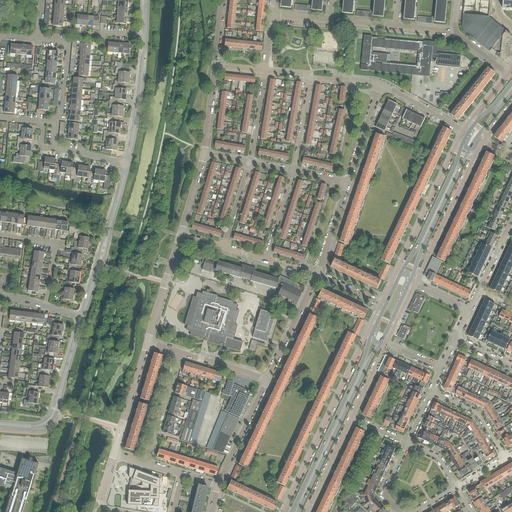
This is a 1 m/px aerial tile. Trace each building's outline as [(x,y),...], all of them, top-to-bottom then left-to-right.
[(322,0),(313,0),(313,9),(313,10),(321,11),(322,0)] [(353,0),(345,0),(344,13),(352,14),(352,13),(353,0)] [(446,8),(446,0),(437,0),(437,7),(446,8)] [(464,0),(463,14),(489,16),(491,0),(464,0)] [(504,2),(503,9),(511,10),(511,0),(503,0),(504,0),(504,2)] [(385,2),(376,1),(374,16),(383,17),(385,2)] [(415,5),(406,4),(405,19),(414,20),(414,19),(415,5)] [(446,8),(437,7),(436,22),(435,22),(444,23),(446,8)] [(489,18),(489,16),(463,14),(462,27),(463,30),(465,31),(470,36),(500,59),(501,59),(506,62),(509,59),(510,46),(509,44),(510,43),(511,43),(511,36),(511,35),(494,21),(491,18),(490,18),(489,18)] [(433,42),(424,41),(424,42),(372,37),(372,36),(364,35),(361,70),(368,71),(368,70),(371,70),(371,71),(423,76),(429,77),(431,61),(435,62),(435,63),(436,63),(436,62),(438,62),(437,66),(460,68),(461,56),(458,56),(459,52),(450,51),(450,47),(433,45),(433,42)] [(105,47),(105,50),(107,50),(107,52),(113,53),(113,43),(108,42),(107,47),(105,47)] [(131,45),(130,45),(130,44),(126,44),(126,42),(124,42),(124,44),(123,54),(126,54),(126,57),(129,57),(129,54),(129,48),(131,49),(131,45)] [(10,47),(8,46),(7,55),(10,55),(10,54),(15,55),(16,44),(11,44),(10,47)] [(53,49),(46,49),(46,51),(48,51),(47,56),(57,57),(58,52),(53,51),(53,49)] [(118,74),(118,77),(129,78),(130,73),(123,72),(124,69),(116,68),(115,74),(118,74)] [(495,74),(488,68),(479,80),(486,85),(490,81),(492,79),(495,74)] [(225,74),(225,76),(224,83),(227,83),(227,80),(232,80),(232,75),(225,74)] [(113,85),(122,86),(122,83),(129,84),(129,78),(118,77),(118,80),(114,80),(114,85),(113,85)] [(482,90),(486,85),(479,80),(470,91),(477,97),(481,92),(482,90)] [(122,86),(113,85),(112,90),(115,91),(115,94),(126,95),(127,90),(120,89),(120,86),(122,86)] [(341,86),(341,87),(338,86),(337,89),(340,90),(340,94),(345,95),(346,87),(341,86)] [(460,103),(468,109),(472,104),(473,102),(477,97),(470,91),(460,103)] [(126,95),(115,94),(115,97),(110,97),(109,102),(119,103),(119,100),(126,101),(126,95)] [(253,96),(247,95),(244,95),(244,98),(247,98),(246,103),(251,104),(253,96)] [(388,100),(386,105),(395,109),(397,105),(398,104),(388,100)] [(112,107),(112,111),(123,112),(124,106),(117,106),(117,103),(109,102),(109,107),(112,107)] [(464,114),(468,109),(460,103),(451,115),(458,121),(462,116),(464,114)] [(50,105),(38,104),(38,110),(36,109),(36,113),(45,114),(45,110),(48,111),(48,107),(50,107),(50,105)] [(384,109),(393,114),(395,109),(386,105),(384,109)] [(344,110),(336,109),(335,112),(338,113),(337,117),(342,118),(344,110)] [(382,114),(391,118),(393,114),(384,109),(382,114)] [(403,119),(407,121),(411,112),(407,110),(403,119)] [(116,117),(123,117),(123,112),(112,111),(112,114),(107,114),(106,119),(116,120),(116,117)] [(407,121),(412,123),(416,114),(411,112),(407,121)] [(382,114),(381,117),(380,118),(389,123),(391,118),(382,114)] [(416,114),(412,123),(416,125),(420,117),(416,114)] [(337,117),(336,121),(333,120),(332,124),(335,124),(336,124),(341,125),(342,118),(337,117)] [(420,117),(416,125),(421,127),(421,128),(425,118),(425,119),(420,117)] [(109,128),(120,129),(121,123),(114,123),(114,120),(116,120),(106,119),(104,118),(104,124),(109,124),(109,128)] [(380,118),(380,119),(378,123),(387,127),(389,123),(380,118)] [(384,131),(387,127),(378,123),(376,127),(375,127),(385,132),(384,131)] [(500,129),(499,129),(498,131),(494,137),(502,143),(511,130),(504,124),(500,129)] [(26,129),(27,126),(19,125),(18,130),(21,131),(21,134),(32,135),(33,129),(26,129)] [(113,137),(113,136),(113,134),(120,134),(120,129),(109,128),(109,131),(104,130),(103,136),(113,137)] [(437,141),(445,145),(448,139),(448,140),(449,137),(452,131),(444,128),(443,129),(437,141)] [(17,142),(25,143),(25,140),(32,140),(32,135),(21,134),(21,137),(18,137),(17,142)] [(283,141),(286,142),(291,143),(292,135),(287,134),(286,138),(284,138),(283,141)] [(373,143),(371,148),(380,151),(385,137),(376,134),(374,140),(373,143)] [(106,141),(106,144),(117,145),(118,140),(111,139),(111,136),(113,137),(103,136),(103,141),(106,141)] [(216,138),(215,141),(214,147),(222,148),(223,143),(217,142),(218,138),(216,138)] [(431,155),(439,159),(442,153),(443,151),(445,145),(437,141),(431,155)] [(20,151),(31,152),(31,146),(25,146),(25,143),(17,142),(17,147),(20,147),(20,151)] [(102,152),(109,154),(110,150),(117,151),(117,145),(106,144),(106,148),(102,147),(102,152)] [(367,163),(375,165),(380,151),(371,148),(370,154),(369,154),(369,157),(367,163)] [(13,156),(13,162),(23,163),(23,157),(30,157),(31,152),(20,151),(19,154),(16,154),(16,156),(13,156)] [(487,172),(494,157),(495,156),(486,152),(483,159),(482,162),(479,168),(487,172)] [(424,170),(432,174),(435,168),(436,165),(439,159),(431,155),(424,170)] [(43,169),(49,170),(50,158),(45,158),(44,164),(41,163),(40,171),(43,172),(43,169)] [(50,158),(49,170),(54,170),(53,175),(57,175),(58,167),(58,166),(55,165),(56,159),(50,158)] [(66,173),(67,162),(62,161),(61,168),(58,167),(57,175),(60,176),(60,173),(66,173)] [(73,163),(67,162),(66,173),(71,174),(70,179),(73,179),(74,171),(75,170),(72,169),(73,163)] [(364,172),(361,178),(370,181),(375,165),(367,163),(364,170),(363,172),(364,172)] [(82,177),(84,166),(78,165),(77,172),(74,171),(73,179),(77,180),(77,177),(82,177)] [(89,167),(84,166),(82,177),(87,178),(87,183),(90,183),(91,175),(91,173),(88,173),(89,167)] [(479,168),(476,174),(475,177),(472,183),(480,187),(487,172),(479,168)] [(91,175),(90,183),(93,183),(94,180),(99,181),(100,170),(95,169),(94,175),(91,175)] [(109,191),(111,176),(105,175),(106,171),(100,170),(99,181),(104,182),(103,190),(109,191)] [(417,185),(425,189),(428,183),(429,180),(432,174),(424,170),(417,185)] [(370,181),(361,178),(359,185),(358,188),(356,194),(365,197),(370,181)] [(472,183),(469,189),(468,192),(465,198),(473,202),(480,187),(472,183)] [(425,189),(417,185),(410,200),(418,204),(420,198),(421,198),(422,195),(425,189)] [(511,193),(511,192),(506,190),(505,193),(503,192),(502,194),(504,195),(510,198),(511,193)] [(277,200),(279,193),(274,191),(273,195),(268,193),(267,196),(272,198),(277,200)] [(248,194),(246,201),(251,202),(253,198),(256,200),(257,196),(254,195),(248,194)] [(365,197),(356,194),(354,201),(353,203),(353,204),(351,210),(359,213),(365,197)] [(504,195),(501,200),(507,203),(510,198),(504,195)] [(221,203),(224,204),(230,205),(232,198),(227,196),(225,201),(222,199),(221,203)] [(465,198),(462,204),(461,206),(458,213),(466,216),(473,202),(465,198)] [(403,215),(410,219),(413,212),(414,212),(415,210),(418,204),(410,200),(403,215)] [(507,203),(501,200),(500,204),(496,202),(495,204),(499,206),(505,209),(507,203)] [(499,206),(497,209),(496,208),(494,211),(496,211),(502,214),(505,209),(499,206)] [(348,219),(345,226),(354,229),(359,213),(351,210),(349,216),(348,219)] [(496,211),(494,217),(500,220),(502,214),(496,211)] [(458,213),(455,219),(454,221),(451,227),(459,231),(466,216),(458,213)] [(395,230),(403,234),(406,227),(407,227),(408,225),(410,219),(403,215),(395,230)] [(489,221),(491,222),(497,225),(500,220),(494,217),(492,220),(490,219),(489,221)] [(488,224),(487,227),(493,230),(495,231),(495,230),(497,225),(491,222),(490,225),(488,224)] [(343,235),(341,241),(340,242),(349,245),(354,229),(345,226),(343,232),(342,235),(343,235)] [(88,244),(89,238),(84,237),(84,233),(86,233),(86,230),(75,229),(75,227),(69,227),(69,231),(68,231),(68,232),(74,233),(73,238),(79,239),(78,242),(88,244)] [(451,227),(448,234),(447,236),(444,242),(452,246),(459,231),(451,227)] [(388,245),(396,249),(399,242),(400,242),(401,240),(403,234),(395,230),(388,245)] [(249,238),(248,243),(255,245),(256,240),(252,239),(254,233),(251,232),(249,238)] [(498,236),(495,235),(491,233),(489,232),(486,238),(488,239),(488,238),(495,241),(497,236),(498,236)] [(488,239),(486,244),(492,247),(495,241),(488,238),(488,239)] [(78,248),(77,251),(80,251),(81,249),(88,249),(88,244),(78,242),(78,248)] [(437,258),(442,260),(445,262),(452,246),(444,242),(441,248),(440,251),(437,258)] [(280,244),(277,243),(276,243),(275,247),(273,252),(280,254),(282,249),(279,248),(280,244)] [(482,244),(479,250),(489,254),(492,248),(482,244)] [(396,249),(388,245),(381,260),(389,264),(392,257),(393,257),(394,254),(396,249)] [(72,253),(71,259),(82,261),(82,255),(77,254),(77,251),(71,250),(66,249),(65,252),(72,253)] [(479,250),(476,255),(486,260),(489,254),(479,250)] [(476,255),(474,261),(484,266),(486,260),(476,255)] [(215,260),(203,257),(202,263),(204,264),(202,270),(212,273),(213,268),(216,269),(215,271),(241,278),(241,277),(250,280),(250,281),(275,288),(276,287),(277,288),(280,289),(278,294),(288,299),(287,303),(292,305),(294,302),(297,303),(301,293),(302,294),(305,288),(280,276),(278,279),(255,272),(256,269),(242,265),(241,268),(214,260),(215,260)] [(427,279),(430,280),(433,282),(436,275),(437,273),(435,273),(441,261),(439,260),(433,257),(424,276),(427,278),(427,279)] [(71,264),(69,263),(68,268),(75,269),(75,266),(81,266),(82,261),(71,259),(71,264)] [(337,271),(339,272),(340,272),(347,275),(351,267),(335,259),(331,268),(338,271),(337,271)] [(511,262),(504,259),(501,265),(511,269),(511,267),(511,262)] [(474,261),(471,266),(481,271),(484,266),(474,261)] [(501,265),(498,271),(508,275),(511,269),(501,265)] [(471,266),(468,272),(478,277),(481,271),(471,266)] [(351,267),(347,275),(353,278),(355,280),(355,279),(362,282),(366,274),(351,267)] [(70,271),(69,277),(79,278),(80,272),(74,271),(75,269),(68,268),(68,270),(70,271)] [(498,271),(495,276),(506,281),(508,275),(498,271)] [(366,274),(362,282),(368,285),(368,286),(371,287),(371,286),(377,289),(381,281),(366,274)] [(436,275),(433,282),(439,284),(442,278),(436,275)] [(495,276),(493,282),(503,287),(506,281),(495,276)] [(69,277),(69,280),(66,280),(66,282),(60,281),(60,284),(62,285),(69,286),(69,285),(71,286),(71,283),(79,284),(79,278),(69,277)] [(442,278),(439,284),(445,287),(448,280),(442,278)] [(448,280),(445,287),(450,290),(454,283),(448,280)] [(493,282),(490,289),(500,293),(503,287),(493,282)] [(454,283),(450,290),(456,293),(460,286),(454,283)] [(36,293),(37,292),(38,292),(38,288),(40,288),(40,290),(45,291),(45,288),(39,287),(29,285),(28,291),(31,291),(31,294),(35,295),(36,293)] [(69,286),(62,285),(62,288),(64,288),(63,294),(73,295),(74,289),(69,288),(69,286)] [(460,286),(456,293),(462,295),(465,289),(460,286)] [(327,292),(321,289),(317,298),(332,305),(336,297),(330,294),(330,293),(328,292),(327,292)] [(468,298),(472,292),(471,291),(465,289),(462,295),(468,298)] [(189,335),(204,340),(205,337),(207,338),(206,341),(220,346),(220,344),(223,345),(222,347),(239,352),(242,342),(233,339),(237,326),(235,325),(239,311),(236,310),(237,307),(236,305),(233,304),(234,302),(217,297),(217,296),(202,291),(202,294),(198,293),(196,294),(195,297),(193,296),(184,324),(187,325),(186,329),(187,331),(190,332),(189,335)] [(73,295),(63,294),(63,297),(61,297),(60,302),(67,303),(67,300),(72,301),(73,295)] [(418,314),(425,299),(417,295),(410,310),(418,314)] [(336,297),(332,305),(348,312),(352,304),(345,301),(345,300),(343,299),(343,300),(336,297)] [(485,300),(482,306),(492,310),(495,304),(485,300)] [(358,307),(352,304),(348,312),(355,315),(356,316),(363,319),(367,311),(360,308),(361,308),(358,306),(358,307)] [(482,306),(479,312),(489,316),(492,310),(482,306)] [(255,330),(253,337),(261,340),(264,341),(266,342),(267,339),(268,340),(268,339),(267,339),(271,326),(273,321),(274,321),(269,319),(271,314),(264,311),(261,310),(255,330)] [(501,312),(499,317),(499,318),(502,319),(499,324),(501,325),(507,312),(502,310),(501,312)] [(479,312),(476,317),(486,322),(489,316),(479,312)] [(511,314),(507,312),(501,325),(503,326),(506,321),(509,322),(511,315),(511,314)] [(45,315),(39,314),(37,324),(43,325),(43,326),(46,326),(47,318),(44,317),(45,315)] [(302,329),(310,333),(317,318),(309,315),(309,314),(306,321),(304,323),(305,324),(302,329)] [(476,317),(473,323),(484,328),(486,322),(476,317)] [(58,324),(58,319),(48,318),(47,324),(53,326),(53,330),(63,331),(63,326),(63,325),(58,324)] [(473,323),(471,329),(481,334),(484,328),(473,323)] [(403,340),(409,330),(401,326),(402,327),(398,336),(404,339),(403,340)] [(310,333),(302,329),(299,336),(298,338),(295,344),(303,348),(310,333)] [(471,329),(468,335),(478,340),(481,334),(471,329)] [(50,333),(50,335),(48,335),(47,338),(54,339),(54,336),(62,337),(63,331),(53,330),(52,333),(50,333)] [(492,331),(487,341),(493,344),(498,334),(494,332),(492,331)] [(340,348),(348,352),(351,346),(352,344),(352,343),(355,337),(347,333),(340,348)] [(498,334),(493,344),(499,347),(504,336),(502,335),(498,334)] [(504,336),(499,347),(505,350),(510,339),(506,338),(504,336)] [(54,339),(47,338),(46,347),(48,347),(58,348),(59,342),(53,342),(53,339),(54,339)] [(249,349),(249,350),(254,351),(257,344),(257,342),(252,340),(249,349)] [(303,348),(295,344),(292,350),(290,353),(291,353),(288,359),(296,363),(303,348)] [(41,355),(42,355),(49,356),(49,353),(57,354),(58,348),(48,347),(48,350),(42,349),(41,355)] [(345,358),(348,352),(340,348),(333,363),(341,366),(344,361),(345,358)] [(162,356),(154,353),(152,359),(151,362),(149,368),(158,371),(162,356)] [(49,356),(42,355),(41,358),(44,358),(44,364),(53,365),(54,359),(49,359),(49,356)] [(468,365),(469,363),(465,361),(465,360),(466,358),(463,357),(459,355),(456,360),(464,364),(468,365)] [(390,358),(386,356),(379,371),(383,373),(382,376),(387,378),(395,360),(390,357),(390,358)] [(296,363),(288,359),(285,365),(284,368),(281,374),(289,378),(296,363)] [(455,364),(454,365),(465,370),(466,368),(463,366),(464,364),(456,360),(455,364)] [(466,372),(464,375),(469,378),(473,370),(476,363),(475,362),(471,360),(470,363),(468,368),(470,369),(470,370),(469,370),(468,373),(466,372)] [(397,361),(395,363),(393,368),(398,370),(397,372),(399,373),(403,364),(397,361)] [(186,374),(186,371),(188,372),(191,363),(185,362),(183,370),(182,373),(186,374)] [(476,363),(473,370),(475,372),(473,376),(474,376),(476,377),(481,365),(480,365),(480,364),(476,362),(476,363)] [(191,363),(188,372),(204,377),(206,368),(191,363)] [(341,366),(333,363),(326,378),(334,381),(337,376),(338,373),(341,366)] [(40,369),(38,369),(38,372),(44,373),(45,370),(52,371),(53,365),(44,364),(41,364),(40,369)] [(406,374),(409,369),(410,367),(403,364),(399,373),(401,374),(402,372),(406,374)] [(453,366),(452,369),(460,373),(461,370),(465,372),(465,370),(454,365),(454,366),(453,366)] [(481,365),(476,377),(478,378),(480,374),(483,375),(486,367),(483,365),(482,366),(481,365)] [(411,367),(408,374),(410,376),(408,380),(410,381),(412,377),(416,370),(414,369),(415,369),(411,367)] [(486,367),(483,375),(485,376),(483,380),(486,381),(491,370),(490,369),(486,367)] [(158,371),(149,368),(147,374),(146,377),(147,377),(145,383),(153,386),(158,371)] [(206,368),(204,377),(220,382),(223,373),(206,368)] [(451,373),(450,375),(461,380),(462,378),(458,376),(460,373),(452,369),(450,373),(451,373)] [(491,370),(486,381),(488,382),(490,379),(492,380),(496,372),(492,370),(491,370)] [(44,373),(38,372),(38,375),(40,375),(39,381),(49,382),(50,376),(44,376),(44,373)] [(420,372),(415,383),(417,384),(419,380),(421,381),(425,373),(422,372),(421,372),(420,372)] [(496,372),(492,380),(495,381),(493,385),(495,386),(501,374),(500,374),(500,373),(496,372)] [(421,381),(419,385),(421,386),(423,387),(424,385),(422,384),(423,382),(426,383),(430,376),(425,373),(421,381)] [(289,378),(281,374),(278,380),(277,383),(274,389),(282,393),(289,378)] [(501,374),(495,386),(498,387),(499,384),(502,385),(506,376),(502,375),(501,374)] [(449,376),(447,379),(455,383),(456,380),(460,381),(461,380),(450,375),(449,376)] [(381,376),(378,383),(376,386),(377,386),(374,392),(382,396),(389,380),(381,376)] [(506,376),(502,385),(504,387),(503,389),(503,390),(505,390),(511,379),(509,378),(506,376)] [(334,381),(326,378),(319,393),(327,396),(330,390),(330,391),(331,388),(334,381)] [(446,383),(446,384),(457,389),(458,387),(456,386),(454,385),(455,383),(447,379),(446,383)] [(233,382),(228,380),(225,390),(223,390),(222,394),(224,394),(224,395),(232,397),(225,411),(239,417),(240,417),(239,416),(241,414),(241,413),(243,410),(243,409),(244,406),(245,406),(245,405),(246,402),(247,401),(248,398),(249,397),(250,393),(249,392),(248,391),(248,392),(241,389),(241,390),(239,389),(239,388),(237,387),(237,388),(232,386),(233,382)] [(153,386),(145,383),(143,389),(142,389),(142,392),(140,398),(148,401),(153,386)] [(175,391),(174,393),(199,400),(202,391),(177,383),(177,385),(178,386),(177,391),(175,391)] [(396,396),(400,398),(401,399),(407,387),(406,386),(403,385),(402,384),(396,396)] [(443,389),(451,392),(454,394),(457,389),(446,384),(445,385),(443,388),(443,389)] [(455,394),(455,395),(459,396),(460,397),(465,385),(463,384),(462,388),(459,386),(456,392),(455,394)] [(423,389),(415,385),(414,388),(410,386),(409,388),(421,393),(421,392),(422,393),(423,389)] [(465,385),(460,397),(461,397),(464,399),(468,391),(466,389),(467,386),(465,385)] [(34,389),(27,388),(27,391),(26,397),(28,397),(38,398),(39,393),(33,392),(34,389)] [(468,391),(464,399),(468,401),(468,400),(469,401),(474,389),(472,388),(471,392),(468,391)] [(282,393),(274,389),(271,395),(269,398),(270,398),(267,404),(274,408),(282,393)] [(409,389),(407,391),(412,393),(410,396),(418,400),(420,396),(419,396),(420,395),(421,395),(409,389)] [(474,389),(469,401),(470,401),(470,402),(473,403),(477,395),(475,394),(476,390),(474,389)] [(366,407),(374,411),(382,396),(374,392),(371,398),(369,401),(370,401),(366,407)] [(477,395),(473,403),(476,405),(477,404),(478,405),(483,393),(481,392),(480,396),(477,395)] [(327,396),(319,393),(312,408),(320,411),(323,405),(324,403),(327,396)] [(483,393),(478,405),(479,405),(479,406),(482,407),(486,399),(483,398),(485,394),(483,393)] [(405,396),(404,399),(416,404),(416,403),(417,403),(418,400),(410,396),(409,398),(405,396)] [(37,404),(38,398),(28,397),(28,400),(24,400),(23,405),(31,406),(32,403),(37,404)] [(404,399),(403,401),(407,403),(406,405),(414,409),(416,406),(415,405),(416,404),(404,399)] [(482,407),(483,408),(484,407),(484,409),(494,402),(493,401),(491,402),(490,401),(486,399),(482,407)] [(199,412),(199,411),(200,408),(201,405),(202,403),(202,402),(199,401),(193,400),(189,410),(199,412)] [(172,402),(170,408),(178,410),(181,411),(181,408),(179,408),(180,405),(172,402)] [(429,414),(429,415),(434,416),(439,405),(438,404),(438,403),(435,402),(435,403),(435,402),(431,410),(432,410),(431,411),(429,414)] [(494,402),(484,409),(485,410),(487,413),(494,408),(493,406),(496,404),(495,402),(494,402)] [(147,406),(139,403),(137,409),(136,409),(136,412),(134,418),(143,421),(147,406)] [(274,408),(267,404),(264,410),(262,412),(263,412),(259,419),(267,423),(274,408)] [(401,406),(399,408),(411,414),(412,413),(414,409),(406,405),(405,408),(401,406)] [(439,405),(434,416),(436,417),(436,415),(438,412),(440,413),(443,406),(440,405),(439,405)] [(374,411),(366,407),(363,415),(364,415),(366,416),(371,418),(374,411)] [(170,408),(169,411),(168,413),(179,416),(180,414),(177,413),(178,410),(170,408)] [(320,411),(312,408),(305,423),(313,426),(316,420),(317,418),(320,411)] [(399,408),(398,410),(403,412),(402,415),(410,418),(411,415),(411,414),(399,408)] [(494,408),(487,413),(489,416),(490,417),(500,410),(499,409),(496,411),(494,408)] [(447,409),(442,420),(444,421),(446,416),(449,417),(452,410),(449,409),(447,409)] [(196,423),(196,421),(197,418),(198,416),(199,413),(199,412),(189,410),(188,413),(187,418),(186,420),(196,423)] [(451,419),(448,426),(449,427),(451,424),(456,413),(455,412),(452,410),(449,417),(451,419)] [(500,410),(490,417),(490,418),(492,421),(499,417),(498,414),(501,412),(500,410)] [(383,424),(384,424),(385,424),(384,424),(388,426),(390,424),(392,418),(389,417),(391,413),(389,412),(384,422),(384,423),(383,424)] [(456,413),(451,424),(452,425),(455,420),(457,421),(461,414),(458,413),(457,413),(456,413)] [(212,450),(222,453),(239,419),(228,414),(220,430),(219,432),(219,433),(218,435),(217,438),(216,440),(215,443),(214,445),(213,447),(212,450)] [(396,415),(395,417),(407,423),(407,422),(408,422),(410,418),(402,415),(400,417),(396,415)] [(434,421),(436,419),(429,416),(428,416),(427,418),(427,420),(438,425),(439,423),(434,421)] [(395,417),(394,420),(398,421),(397,424),(405,428),(407,424),(406,424),(407,423),(395,417)] [(464,417),(459,428),(461,429),(463,424),(465,425),(467,424),(469,419),(469,418),(466,417),(464,417)] [(499,417),(492,421),(494,424),(495,425),(505,419),(504,417),(501,419),(499,417)] [(143,421),(134,418),(132,424),(131,427),(129,433),(138,436),(143,421)] [(267,423),(259,419),(257,425),(255,428),(252,434),(260,438),(267,423)] [(465,425),(462,429),(463,430),(465,428),(467,426),(468,428),(469,427),(475,423),(472,420),(469,419),(467,424),(465,425)] [(505,419),(495,425),(495,426),(495,427),(497,430),(497,429),(497,430),(500,428),(505,425),(503,422),(506,420),(506,419),(505,419)] [(194,430),(194,428),(195,426),(196,423),(186,420),(186,422),(184,427),(194,430)] [(174,424),(166,421),(164,426),(172,429),(174,430),(175,427),(176,427),(177,425),(174,424)] [(405,428),(397,424),(392,421),(391,424),(396,426),(395,429),(394,429),(403,433),(405,429),(405,428)] [(425,422),(424,425),(427,427),(430,428),(432,429),(433,427),(437,429),(438,426),(429,422),(426,421),(426,422),(425,422)] [(313,426),(305,423),(298,438),(306,441),(309,435),(310,432),(313,426)] [(469,430),(465,432),(466,434),(477,427),(476,426),(475,423),(469,427),(468,428),(469,430)] [(164,426),(164,427),(163,432),(173,435),(174,433),(173,433),(174,430),(172,429),(164,426)] [(189,443),(190,441),(191,438),(192,436),(193,433),(193,431),(194,430),(184,427),(183,430),(181,437),(180,440),(189,443)] [(422,430),(418,438),(422,440),(422,439),(424,440),(427,432),(428,432),(429,430),(430,428),(427,427),(426,427),(426,429),(425,431),(422,430)] [(477,427),(466,434),(467,436),(471,433),(473,435),(480,431),(478,428),(477,429),(477,427)] [(361,439),(365,432),(360,429),(358,428),(357,428),(353,436),(361,439)] [(424,440),(423,440),(424,441),(424,440),(427,441),(428,441),(429,441),(434,430),(432,429),(430,428),(429,430),(431,431),(430,433),(428,432),(427,432),(424,440)] [(498,431),(500,434),(502,433),(506,438),(503,439),(508,447),(511,444),(511,442),(507,434),(505,432),(506,432),(503,428),(500,430),(498,431)] [(445,434),(439,446),(440,447),(443,448),(443,449),(449,440),(446,438),(449,431),(447,429),(446,430),(445,434)] [(434,430),(429,441),(430,442),(434,444),(437,436),(435,435),(437,431),(434,430)] [(474,437),(470,440),(471,442),(481,435),(481,434),(480,431),(473,435),(474,437)] [(437,436),(434,444),(437,446),(438,445),(439,446),(445,434),(443,432),(440,438),(437,436)] [(138,436),(129,433),(128,439),(127,439),(127,441),(125,448),(133,451),(138,436)] [(260,438),(252,434),(250,440),(248,442),(249,442),(245,449),(253,453),(260,438)] [(481,435),(471,442),(472,444),(476,441),(478,443),(485,439),(483,436),(482,437),(481,435)] [(353,436),(350,442),(349,444),(346,451),(354,454),(361,439),(353,436)] [(449,440),(443,449),(444,449),(444,450),(447,452),(453,446),(451,443),(454,439),(452,437),(449,440)] [(306,441),(298,438),(291,452),(299,456),(302,450),(303,447),(306,441)] [(479,446),(477,447),(478,448),(487,443),(486,442),(485,439),(478,443),(479,446)] [(381,440),(378,445),(386,448),(394,452),(394,451),(395,451),(397,447),(389,443),(389,444),(387,446),(382,444),(383,441),(384,441),(383,441),(381,440)] [(487,443),(478,448),(479,450),(481,449),(483,451),(490,447),(488,444),(487,445),(487,443)] [(453,446),(447,452),(449,455),(450,455),(450,456),(461,449),(460,447),(456,449),(453,446)] [(482,455),(479,456),(481,458),(492,451),(491,451),(491,450),(490,447),(483,451),(484,454),(482,455)] [(380,449),(379,451),(391,457),(391,455),(392,456),(393,453),(394,453),(394,452),(386,448),(385,451),(383,450),(380,449)] [(159,449),(156,457),(166,460),(169,452),(159,449)] [(253,453),(245,449),(243,455),(241,457),(242,457),(238,464),(239,464),(246,468),(253,453)] [(461,449),(450,456),(451,457),(453,461),(460,456),(458,454),(463,451),(461,449)] [(346,451),(343,457),(342,459),(339,465),(347,469),(354,454),(346,451)] [(379,451),(378,453),(381,455),(382,456),(381,458),(389,462),(390,458),(391,457),(379,451)] [(465,454),(465,455),(466,456),(468,455),(470,460),(468,461),(469,464),(471,466),(472,469),(473,469),(476,467),(477,466),(476,464),(469,452),(468,451),(465,454)] [(492,451),(481,458),(483,462),(485,461),(488,459),(494,455),(495,455),(493,452),(492,451)] [(169,452),(166,460),(176,463),(178,456),(169,452)] [(296,462),(299,456),(291,452),(284,467),(292,471),(295,465),(296,462)] [(482,463),(478,456),(476,458),(473,453),(471,454),(478,466),(479,465),(482,463)] [(460,456),(453,461),(455,464),(456,465),(467,459),(466,456),(465,455),(464,454),(461,456),(463,458),(461,459),(460,456)] [(188,459),(179,456),(178,456),(176,463),(186,466),(188,459)] [(23,511),(26,503),(27,503),(28,503),(28,502),(28,501),(27,500),(29,493),(31,488),(35,474),(36,474),(37,474),(37,473),(37,472),(36,471),(37,468),(38,464),(32,462),(32,460),(32,459),(32,458),(31,458),(30,458),(29,458),(29,459),(28,460),(28,461),(22,459),(19,466),(18,466),(18,467),(17,467),(17,468),(18,469),(16,476),(14,476),(15,473),(0,467),(0,485),(10,489),(10,487),(13,488),(10,495),(10,496),(9,496),(9,497),(9,498),(10,498),(5,511),(23,511)] [(374,461),(386,467),(387,465),(387,466),(389,462),(381,458),(380,461),(376,458),(374,461)] [(198,462),(188,459),(186,466),(196,469),(198,462)] [(370,459),(369,461),(373,463),(378,465),(376,468),(384,472),(386,468),(385,468),(386,467),(374,461),(370,459)] [(467,459),(456,465),(457,467),(456,467),(458,470),(457,470),(458,471),(466,466),(464,464),(468,461),(467,459)] [(208,465),(198,462),(196,469),(206,472),(208,465)] [(466,466),(458,471),(459,472),(461,476),(468,471),(466,469),(468,468),(470,466),(471,466),(469,464),(466,466)] [(218,468),(208,465),(206,472),(216,475),(218,468)] [(339,465),(336,472),(335,474),(332,480),(340,484),(347,469),(339,465)] [(128,490),(127,505),(137,505),(158,506),(160,479),(142,472),(129,467),(129,477),(142,482),(142,491),(128,490)] [(292,471),(284,467),(277,482),(285,486),(288,479),(289,477),(292,471)] [(371,468),(370,471),(381,476),(382,475),(384,472),(376,468),(375,470),(371,468)] [(500,471),(499,471),(504,479),(507,477),(509,480),(511,479),(504,468),(502,469),(500,470),(500,471)] [(370,471),(369,473),(373,475),(372,478),(379,482),(381,478),(381,476),(370,471)] [(497,473),(495,474),(501,485),(503,484),(504,484),(502,480),(504,479),(499,471),(498,471),(497,472),(497,473)] [(491,476),(490,477),(495,484),(497,483),(501,489),(503,488),(503,487),(501,485),(495,474),(493,475),(492,475),(491,476)] [(360,475),(359,478),(363,480),(365,481),(377,486),(377,485),(378,485),(379,482),(372,478),(371,480),(360,475)] [(487,478),(485,480),(492,491),(494,489),(492,486),(495,484),(490,477),(489,477),(487,478)] [(332,480),(325,494),(334,498),(340,485),(340,484),(332,480)] [(481,482),(482,485),(485,490),(488,488),(490,492),(492,495),(493,497),(495,496),(495,495),(493,493),(492,491),(485,480),(484,481),(483,480),(481,481),(481,482)] [(236,493),(242,496),(246,488),(231,481),(227,488),(234,492),(236,493)] [(364,483),(368,485),(367,488),(375,492),(377,488),(376,488),(377,486),(365,481),(364,483)] [(480,483),(478,485),(475,486),(474,486),(472,487),(468,490),(467,490),(471,495),(479,490),(483,488),(481,485),(480,483)] [(205,497),(206,496),(206,494),(208,487),(199,485),(195,502),(203,504),(205,497)] [(502,498),(511,493),(511,492),(511,486),(499,494),(502,498)] [(251,500),(258,503),(261,495),(246,488),(242,496),(249,499),(251,500)] [(474,499),(474,500),(481,496),(482,495),(480,492),(484,490),(483,488),(479,490),(471,495),(472,496),(471,497),(472,497),(471,498),(472,499),(473,499),(473,500),(474,499)] [(325,494),(322,503),(319,508),(327,511),(334,498),(325,494)] [(266,507),(273,510),(277,502),(261,495),(258,503),(264,506),(266,507)] [(349,510),(356,502),(350,496),(347,496),(341,502),(349,510)] [(373,496),(360,496),(360,498),(365,498),(367,503),(367,504),(367,505),(369,502),(375,500),(374,500),(373,497),(373,496)] [(482,497),(475,501),(475,502),(475,503),(476,505),(478,507),(485,502),(489,500),(488,499),(487,498),(484,500),(482,497)] [(454,498),(449,501),(453,509),(454,511),(456,511),(457,511),(456,510),(455,508),(459,506),(454,498)] [(370,508),(367,511),(368,511),(369,511),(378,503),(376,502),(377,502),(375,500),(369,502),(367,505),(370,508)] [(445,504),(444,505),(448,511),(451,511),(450,510),(453,509),(449,501),(445,503),(445,504)] [(201,511),(202,511),(203,504),(195,502),(192,511),(201,511)] [(480,511),(491,505),(490,503),(487,505),(485,502),(478,507),(477,507),(479,511),(480,510),(480,511)] [(378,503),(369,511),(373,511),(374,511),(376,511),(382,506),(381,506),(379,504),(378,503)]
